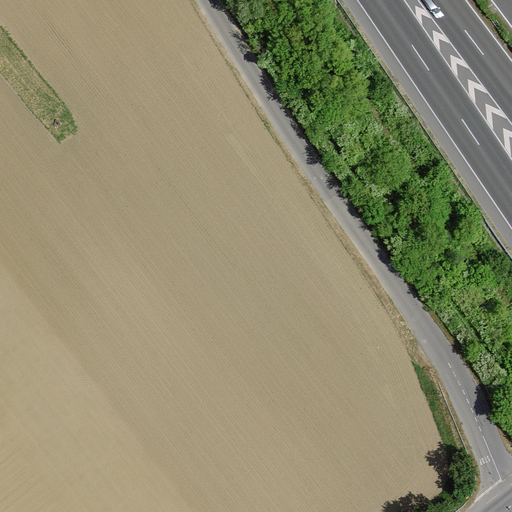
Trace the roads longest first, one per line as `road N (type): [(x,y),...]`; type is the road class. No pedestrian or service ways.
road 1 (unclassified): [(210,0),(453,364),(511,495)]
road 2 (motorway): [(392,0),(511,189)]
road 3 (motorway): [(427,0),(511,103)]
